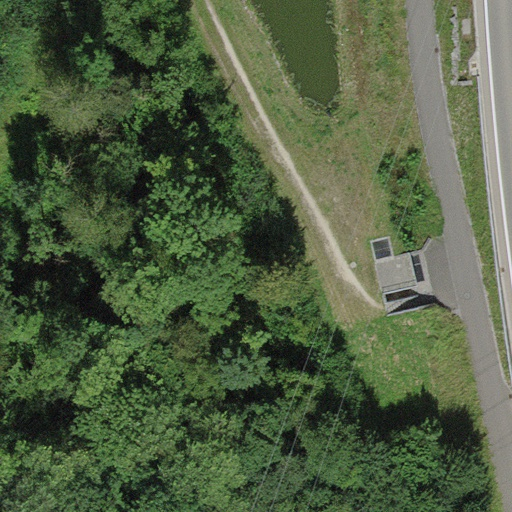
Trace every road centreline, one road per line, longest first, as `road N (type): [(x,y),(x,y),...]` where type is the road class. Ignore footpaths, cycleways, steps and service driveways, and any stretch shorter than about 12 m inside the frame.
road 1 (track): [(511,508),(420,0)]
road 2 (track): [(203,0),(285,171),(350,282),(375,306)]
road 3 (track): [(71,0),(0,148)]
